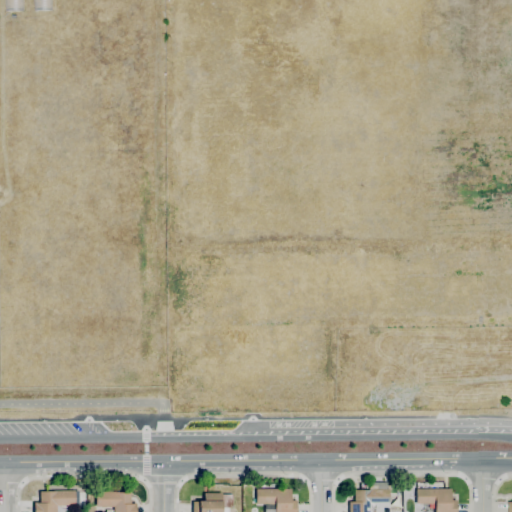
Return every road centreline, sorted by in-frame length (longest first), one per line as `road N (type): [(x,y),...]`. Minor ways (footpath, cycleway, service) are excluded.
road 1 (secondary): [(0,465),(511,461)]
road 2 (secondary): [(511,435),(145,436)]
road 3 (residential): [(322,463),(322,511),(482,478),(482,461)]
road 4 (secondary): [(145,436),(0,437)]
